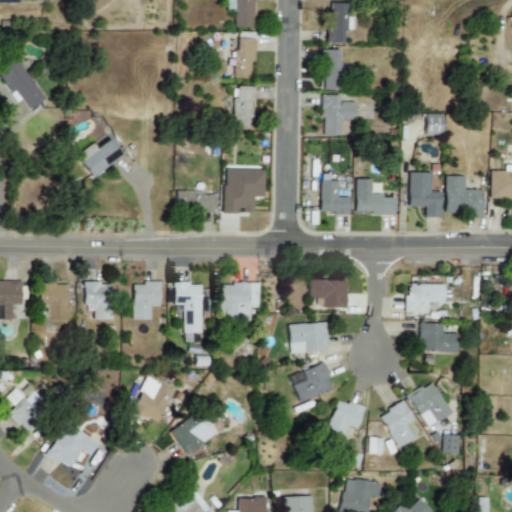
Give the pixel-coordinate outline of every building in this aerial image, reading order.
[(232,0),(233,28),(252,28),(252,0),(232,0)] [(325,43),(341,44),(341,30),(351,31),(351,17),(345,17),(345,4),(326,3),(325,43)] [(251,39),(234,39),(233,79),(250,79),(251,39)] [(338,51),(320,51),(321,91),(339,91),(338,51)] [(42,99),(14,61),(0,71),(0,77),(25,112),(42,99)] [(251,87),(232,87),(232,127),(250,127),(251,87)] [(352,103),(336,103),(336,96),(319,95),(319,136),(338,136),(338,120),(352,120),(352,103)] [(438,115),(421,115),(420,135),(438,136),(438,115)] [(89,144),(73,156),(91,178),(124,152),(110,135),(93,148),(89,144)] [(220,214),(238,214),(238,213),(250,214),(250,198),(260,198),(261,171),(221,170),(220,214)] [(511,171),(486,172),(486,199),(509,199),(510,218),(511,218),(511,171)] [(438,193),(427,192),(428,173),(406,173),(405,207),(422,208),(422,218),(437,218),(438,193)] [(462,190),(462,177),(442,177),(442,215),(479,215),(479,190),(462,190)] [(351,215),(391,215),(392,198),(378,198),(378,194),(367,194),(368,180),(352,180),(351,215)] [(346,198),(334,198),(335,182),(317,181),(316,214),(346,214),(346,198)] [(174,193),(173,209),(192,209),(192,213),(213,214),(214,193),(174,193)] [(342,309),(343,281),(305,280),(304,298),(314,299),(313,308),(342,309)] [(18,281),(0,281),(0,320),(9,320),(9,305),(19,305),(18,281)] [(129,320),(148,320),(148,305),(158,305),(158,283),(129,283),(129,320)] [(181,305),(182,342),(199,342),(199,283),(171,284),(171,305),(181,305)] [(109,284),(81,284),(81,305),(91,305),(91,320),(109,320),(109,284)] [(256,308),(256,284),(219,284),(219,320),(248,320),(248,308),(256,308)] [(439,303),(440,285),(403,284),(402,312),(424,313),(424,303),(439,303)] [(64,320),(64,285),(36,286),(36,305),(41,305),(42,321),(64,320)] [(452,353),(452,334),(437,334),(438,324),(415,323),(415,352),(452,353)] [(286,325),(286,353),(324,352),(323,324),(286,325)] [(295,402),(330,391),(321,364),(286,376),(295,402)] [(154,424),(171,391),(144,377),(127,410),(154,424)] [(421,428),(446,415),(429,382),(404,395),(421,428)] [(22,433),(45,408),(35,399),(28,406),(11,390),(2,399),(11,407),(4,415),(22,433)] [(360,408),(334,400),(323,433),(340,439),(345,426),(354,428),(360,408)] [(394,448),(410,438),(402,426),(410,421),(399,402),(374,417),(394,448)] [(203,417),(194,422),(191,417),(168,430),(181,454),(214,436),(203,417)] [(87,456),(95,444),(72,428),(66,436),(58,431),(42,454),(66,469),(73,458),(77,461),(83,453),(87,456)] [(437,454),(453,454),(454,436),(438,435),(437,454)] [(374,482),(339,480),(337,511),(348,511),(362,511),(364,497),(373,498),(374,482)] [(208,511),(211,508),(188,492),(182,501),(177,497),(166,511),(208,511)] [(308,511),(308,497),(281,497),(281,511),(308,511)] [(262,511),(263,499),(235,498),(235,511),(225,511),(224,511),(262,511)] [(395,503),(386,511),(426,511),(413,500),(403,511),(395,503)]
